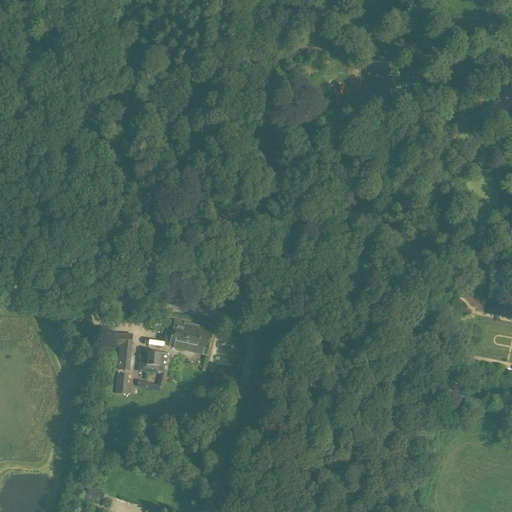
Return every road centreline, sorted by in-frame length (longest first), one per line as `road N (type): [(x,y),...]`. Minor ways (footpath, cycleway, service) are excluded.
road 1 (unclassified): [(207,511),(250,352),(241,328),(203,312),(12,297)]
road 2 (track): [(336,277),(218,222),(200,196),(170,180),(137,182),(19,225)]
road 3 (unclassified): [(12,297),(29,0)]
road 4 (track): [(511,86),(489,109),(439,131),(425,203),(390,228),(380,251),(336,277)]
